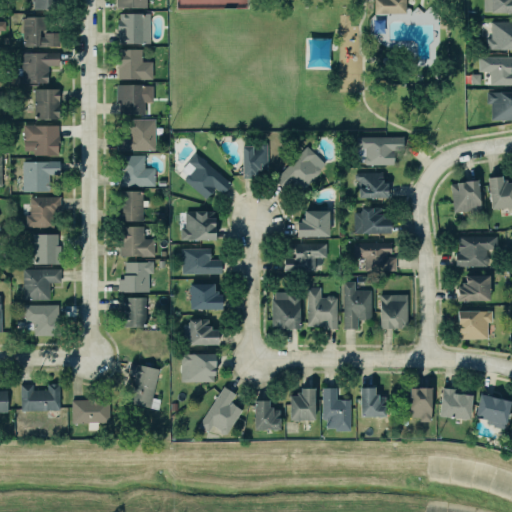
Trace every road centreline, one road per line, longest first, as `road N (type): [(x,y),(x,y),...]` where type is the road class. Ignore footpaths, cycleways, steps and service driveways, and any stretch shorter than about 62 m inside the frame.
road 1 (residential): [(88,0),(91,357)]
road 2 (residential): [(511,144),(448,157),(421,192),(430,358)]
road 3 (residential): [(511,368),(430,358),(258,360)]
road 4 (residential): [(258,360),(254,217)]
